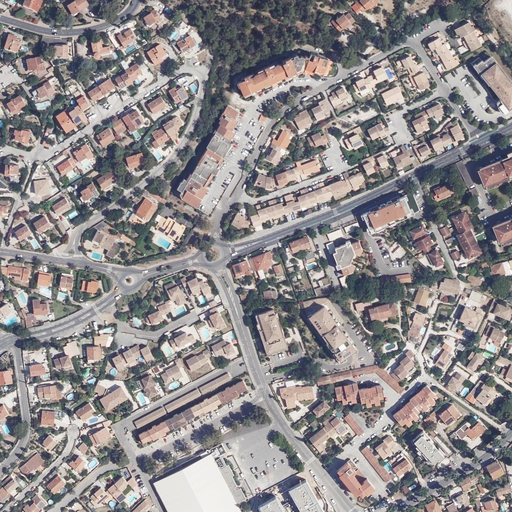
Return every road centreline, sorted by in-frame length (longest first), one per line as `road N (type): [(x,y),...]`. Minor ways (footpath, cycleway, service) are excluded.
road 1 (residential): [(75,239),(166,163),(188,133),(205,79),(195,70)]
road 2 (residential): [(230,206),(225,200),(239,174),(233,160),(257,102),(294,85),(328,84)]
road 3 (residential): [(39,152),(57,150),(181,69),(195,70)]
road 4 (residential): [(137,460),(120,433),(125,420),(239,364)]
road 5 (tertiary): [(261,240),(413,176)]
road 6 (tertiary): [(137,0),(114,23),(88,31),(46,31),(0,17)]
road 7 (residential): [(236,196),(271,127),(328,84)]
road 8 (residential): [(265,397),(352,511)]
road 9 (secondary): [(511,431),(483,458),(393,510)]
road 10 (residential): [(265,397),(137,460)]
road 11 (residential): [(17,338),(26,432),(0,469)]
road 12 (residential): [(332,153),(340,169),(253,201),(236,196)]
